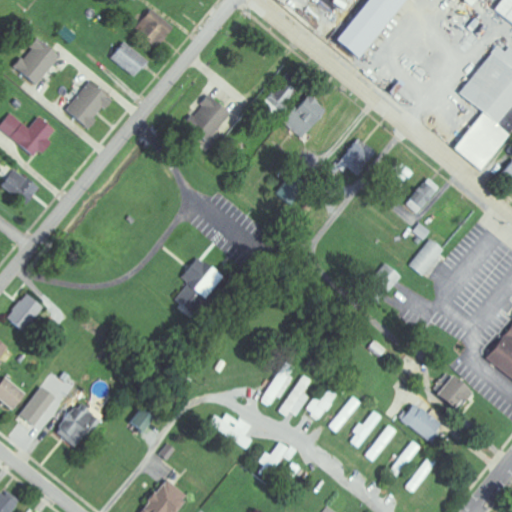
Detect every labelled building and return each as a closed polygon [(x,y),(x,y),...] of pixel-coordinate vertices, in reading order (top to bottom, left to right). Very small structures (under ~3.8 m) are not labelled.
[(334,38),(364,0),(402,0),(357,57),(334,38)] [(500,0),(511,0),(511,24),(493,9),(500,0)] [(170,26),(151,9),(133,28),(152,45),(170,26)] [(34,86),(58,55),(35,37),(29,46),(30,47),(13,69),(34,86)] [(109,57),(131,77),(145,61),(123,41),(109,57)] [(511,130),(511,49),(507,46),(503,51),(494,45),(457,95),(479,111),(451,150),(481,172),(511,130)] [(65,110),(85,128),(110,99),(90,81),(65,110)] [(230,112),(205,94),(198,103),(202,106),(186,128),(206,143),(230,112)] [(324,109),(305,94),(281,123),(300,138),(324,109)] [(28,128),(10,113),(0,124),(0,128),(31,156),(37,149),(38,151),(55,132),(38,117),(28,128)] [(337,163),(358,177),(374,153),(354,139),(337,163)] [(511,158),(499,172),(511,183),(511,158)] [(414,174),(397,160),(384,177),(400,190),(414,174)] [(0,188),(25,203),(37,185),(13,169),(0,188)] [(415,191),(416,191),(405,204),(416,214),(439,188),(427,178),(415,191)] [(422,277),(443,249),(428,238),(407,267),(422,277)] [(377,303),(400,278),(384,264),(362,289),(377,303)] [(190,287),(204,300),(223,279),(208,266),(190,287)] [(25,292),(44,308),(24,332),(5,316),(25,292)] [(511,320),(483,358),(511,380),(511,320)] [(292,369),(282,362),(257,400),(270,408),(289,378),(287,377),(292,369)] [(303,394),(310,381),(298,374),(278,411),(293,419),(306,396),(303,394)] [(0,380),(4,376),(24,392),(11,409),(0,400),(0,380)] [(433,394),(455,413),(470,394),(449,376),(433,394)] [(316,401),(312,398),(303,409),(315,420),(341,391),(332,383),(316,401)] [(38,385),(57,399),(34,429),(23,421),(25,418),(18,413),(38,385)] [(337,435),(358,402),(349,396),(327,428),(337,435)] [(73,447),(97,415),(78,400),(53,432),(73,447)] [(399,423),(430,440),(440,422),(409,405),(399,423)] [(140,432),(148,415),(136,409),(127,426),(140,432)] [(347,442),(357,450),(380,418),(369,410),(347,442)] [(204,426),(246,449),(251,440),(244,436),(250,427),(223,413),(219,420),(210,415),(204,426)] [(363,455),(371,462),(395,432),(387,425),(363,455)] [(257,462),(272,471),(281,457),(288,461),(294,452),(277,441),(269,455),(264,452),(257,462)] [(396,478),(419,448),(410,441),(387,471),(396,478)] [(275,487),(284,491),(293,473),(284,469),(275,487)] [(140,510),(142,511),(173,511),(186,496),(164,478),(145,501),(146,502),(140,510)] [(0,493),(0,511),(9,511),(18,502),(3,489),(0,493)]
